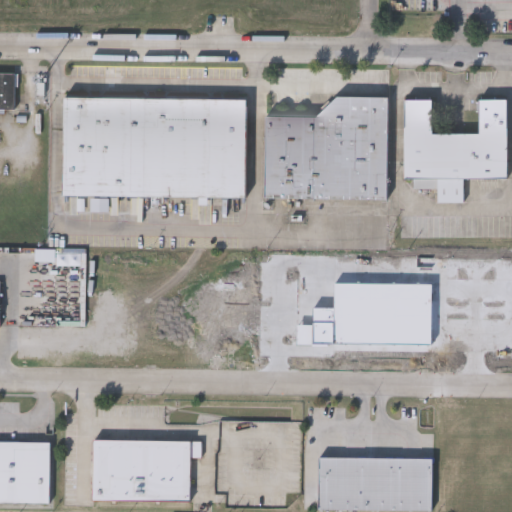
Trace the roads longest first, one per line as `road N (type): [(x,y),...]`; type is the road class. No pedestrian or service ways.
road 1 (residential): [(0,371),(511,383)]
road 2 (residential): [(0,45),(511,49)]
